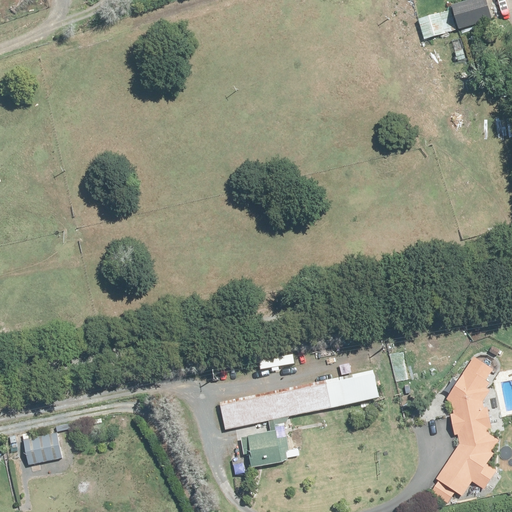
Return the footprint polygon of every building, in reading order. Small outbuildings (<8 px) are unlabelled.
[(485,0),(471,0),(452,6),(460,33),(493,23),(485,0)] [(459,442),(435,478),(438,480),(431,491),(446,501),(453,492),(459,496),(469,480),(486,489),(496,470),(486,465),(492,454),(490,453),(498,442),(488,435),(487,428),(492,428),(489,409),(484,409),(482,401),(489,391),(485,389),(489,382),(484,379),(493,369),(472,356),(462,368),(444,398),(451,401),(451,413),(455,435),(458,435),(459,442)] [(376,372),(220,405),(226,433),(382,400),(376,372)] [(57,430),(21,437),(27,464),(62,458),(57,430)] [(281,432),(242,436),(246,473),(285,469),(281,432)]
